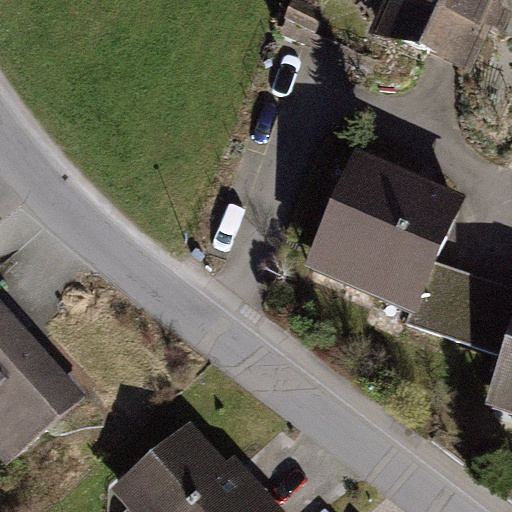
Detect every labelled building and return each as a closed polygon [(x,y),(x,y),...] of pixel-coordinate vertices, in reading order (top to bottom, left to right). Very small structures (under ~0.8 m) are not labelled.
[(511,17),(501,13),(506,0),(385,0),(369,40),(472,82),(492,33),(505,38),(511,21),(511,17)] [(324,16),(290,3),(281,27),(315,40),(324,16)] [(305,282),(461,341),(484,280),(441,264),(465,203),(351,161),(305,282)] [(511,290),(484,280),(461,341),(507,358),(486,413),(511,422),(511,290)] [(93,412),(6,312),(0,316),(0,482),(5,488),(93,412)] [(273,511),(203,433),(114,511),(273,511)]
